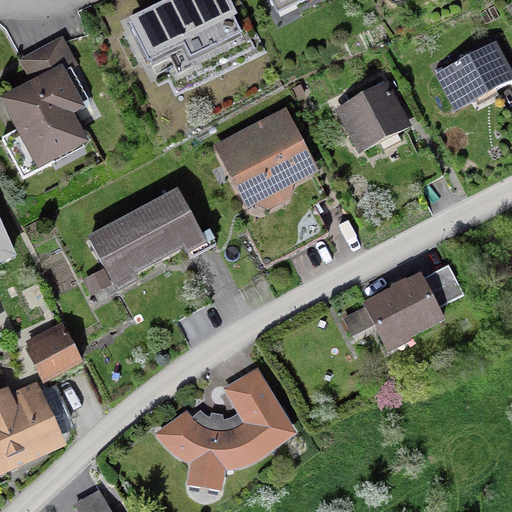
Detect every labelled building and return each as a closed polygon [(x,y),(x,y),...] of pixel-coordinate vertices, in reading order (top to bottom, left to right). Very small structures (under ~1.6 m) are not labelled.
[(238,18),(229,0),(171,0),(129,20),(131,23),(129,25),(148,64),(151,62),(153,66),(182,52),(188,65),(242,39),(241,35),(242,35),(235,20),(238,18)] [(269,0),(277,15),(279,14),(280,18),(298,9),(296,6),(308,0),(269,0)] [(63,37),(19,61),(31,83),(0,100),(0,104),(15,133),(2,140),(23,179),(37,171),(38,173),(90,146),(74,116),(85,110),(83,105),(89,102),(72,70),(79,67),(63,37)] [(435,76),(455,114),(511,83),(511,72),(496,43),(435,76)] [(389,83),(336,110),(359,155),(412,128),(389,83)] [(247,211),(259,205),(264,214),(295,198),(290,188),(319,173),(286,110),(214,147),(247,211)] [(414,160),(428,185),(441,178),(428,153),(414,160)] [(112,287),(117,296),(139,284),(135,277),(185,251),(188,257),(215,243),(210,233),(202,237),(178,191),(87,240),(103,271),(84,281),(92,297),(112,287)] [(0,266),(17,259),(0,221),(0,266)] [(439,311),(464,298),(448,267),(423,280),(421,276),(407,283),(406,282),(390,290),(391,291),(362,306),(364,309),(342,320),(352,339),(374,328),(389,357),(412,345),(410,342),(446,323),(439,311)] [(29,349),(26,351),(43,386),(83,367),(63,325),(26,343),(29,349)] [(263,461),(298,437),(257,370),(223,391),(238,416),(233,418),(224,421),(223,416),(212,414),(210,419),(207,418),(200,411),(192,419),(188,412),(155,436),(163,448),(173,457),(189,466),(187,488),(222,494),(227,473),(242,470),(263,461)] [(0,478),(66,449),(37,384),(11,395),(8,390),(0,393),(0,478)] [(74,506),(77,511),(111,511),(100,492),(74,506)]
